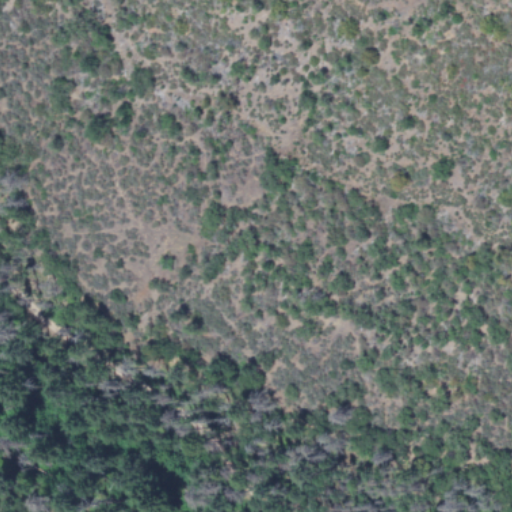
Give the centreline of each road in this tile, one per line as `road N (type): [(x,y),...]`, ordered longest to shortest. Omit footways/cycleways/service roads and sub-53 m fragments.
road 1 (track): [(274,511),(283,483),(164,208)]
road 2 (residential): [(217,511),(0,265)]
